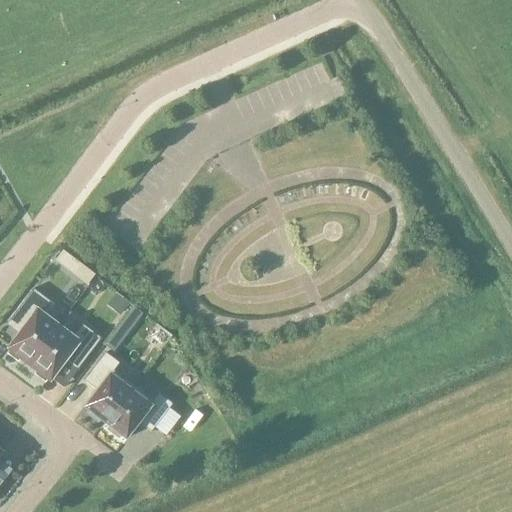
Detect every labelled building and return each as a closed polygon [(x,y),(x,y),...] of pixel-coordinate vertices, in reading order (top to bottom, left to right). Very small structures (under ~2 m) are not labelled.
[(106,214),(100,223),(120,237),(126,228),(106,214)] [(75,276),(87,267),(72,249),(60,259),(75,276)] [(18,360),(27,366),(56,328),(43,318),(52,306),(31,290),(7,321),(20,331),(6,350),(8,352),(6,355),(16,363),(18,360)] [(113,309),(125,299),(118,290),(106,301),(113,309)] [(56,328),(27,366),(35,372),(32,375),(43,383),(45,380),(47,382),(63,362),(76,372),(100,340),(81,325),(71,339),(56,328)] [(99,421),(103,424),(132,387),(112,372),(118,364),(104,354),(82,382),(95,391),(82,408),(87,412),(84,415),(96,424),(99,421)] [(132,387),(103,424),(108,428),(105,431),(117,440),(119,436),(124,440),(137,423),(150,433),(171,405),(157,394),(151,402),(132,387)]
